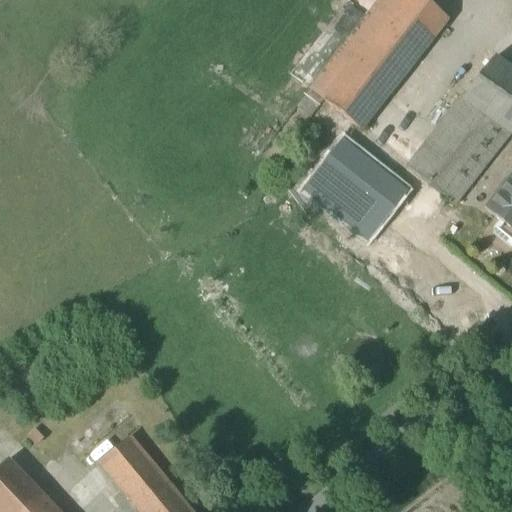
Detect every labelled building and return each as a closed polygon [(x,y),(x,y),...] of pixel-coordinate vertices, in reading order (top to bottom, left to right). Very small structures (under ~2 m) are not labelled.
[(447,20),(421,0),(381,0),(310,91),(360,131),(447,20)] [(511,71),(494,57),(407,170),(416,177),(444,198),(454,206),(510,133),(511,134),(511,71)] [(404,193),(341,143),(304,191),(367,241),(404,193)] [(511,232),(511,176),(485,211),(511,232)] [(208,511),(140,430),(98,465),(137,511),(208,511)] [(53,511),(6,463),(0,468),(0,511),(53,511)]
